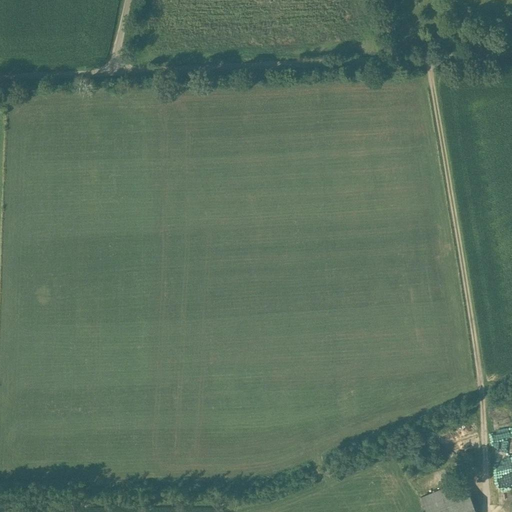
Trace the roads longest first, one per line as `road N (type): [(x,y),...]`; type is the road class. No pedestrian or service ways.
road 1 (track): [(426,57),(475,351),(487,511)]
road 2 (unclassified): [(114,70),(511,54)]
